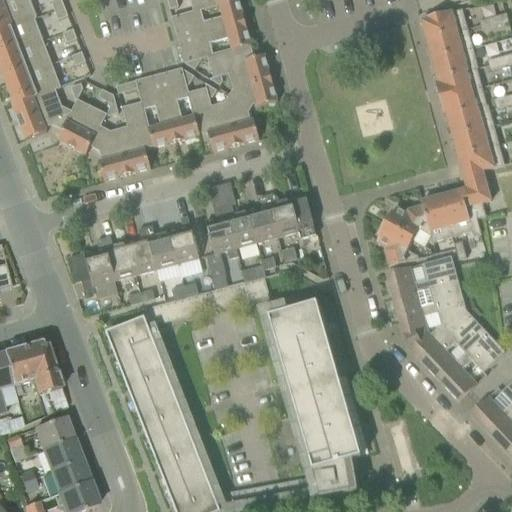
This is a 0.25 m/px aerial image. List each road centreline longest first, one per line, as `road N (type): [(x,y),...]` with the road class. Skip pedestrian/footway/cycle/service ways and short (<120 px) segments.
road 1 (residential): [(494,481),(371,347),(313,147)]
road 2 (residential): [(23,228),(313,147)]
road 3 (unclassified): [(130,511),(58,322)]
road 4 (residential): [(313,147),(276,0)]
